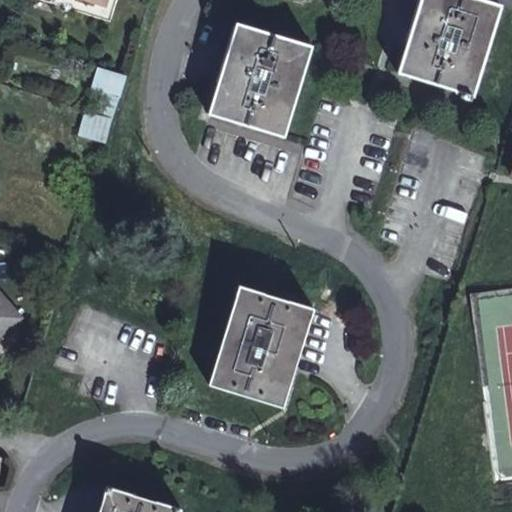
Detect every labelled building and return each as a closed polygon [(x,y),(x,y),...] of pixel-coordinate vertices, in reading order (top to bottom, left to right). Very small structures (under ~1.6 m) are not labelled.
[(501,5),(484,0),(426,0),(414,41),(407,39),(405,45),(397,72),(473,95),(501,5)] [(426,0),(414,0),(403,38),(407,39),(414,41),(426,0)] [(312,45),(241,25),(240,27),(224,80),(218,78),(208,114),(284,137),(312,45)] [(233,25),(232,25),(216,78),(218,78),(224,80),(240,27),(233,25)] [(125,75),(98,67),(90,93),(105,97),(106,94),(118,98),(125,75)] [(99,116),(111,120),(118,98),(106,94),(105,97),(99,116)] [(104,144),(111,120),(99,116),(84,111),(77,135),(104,144)] [(263,293),(238,285),(208,383),(231,391),(235,385),(261,394),(259,400),(283,407),(294,372),(294,370),(287,368),(306,306),(291,302),(288,307),(262,299),(263,293)] [(291,302),(263,293),(262,299),(288,307),(291,302)] [(0,335),(19,318),(0,296),(0,335)] [(314,308),(306,306),(287,368),(294,370),(314,308)] [(261,394),(235,385),(231,391),(259,400),(261,394)] [(104,511),(112,487),(105,485),(96,511),(104,511)] [(130,492),(112,487),(104,511),(179,511),(182,507),(156,500),(154,507),(129,499),(130,492)] [(156,500),(130,492),(129,499),(154,507),(156,500)]
